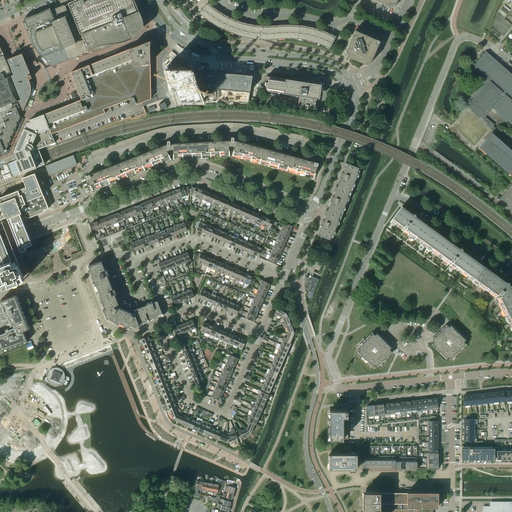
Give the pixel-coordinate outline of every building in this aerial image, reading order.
[(139,11),(138,11),(135,0),(79,0),(76,1),(70,4),(69,4),(25,21),(25,23),(24,23),(27,29),(28,28),(29,30),(26,31),(30,40),(30,42),(31,43),(31,45),(32,44),(41,56),(42,57),(45,60),(46,61),(47,62),(50,66),(50,67),(66,61),(88,52),(87,51),(92,49),(93,51),(92,52),(119,41),(128,36),(136,33),(138,32),(139,30),(140,29),(141,27),(141,25),(139,10),(139,11)] [(328,35),(321,32),(314,30),(307,28),(299,27),(292,26),(284,26),(270,27),(264,27),(260,27),(254,26),(247,25),(241,24),(237,22),(233,21),(229,19),(225,17),(221,15),(217,12),(213,10),(210,7),(206,4),(199,12),(198,12),(198,13),(204,18),(210,22),(216,26),(220,28),(223,30),(230,33),(237,35),(245,37),(252,39),(259,39),(264,40),(271,40),(285,39),(291,39),(298,39),(301,40),(305,40),(308,41),(311,42),(314,43),(318,44),(320,45),(324,46),(330,49),(330,48),(335,38),(328,35)] [(506,15),(509,12),(503,7),(500,10),(506,15)] [(370,62),(378,44),(379,42),(379,41),(378,40),(376,39),(358,32),(356,31),(355,31),(354,31),(353,33),(345,52),(344,54),(344,55),(345,55),(345,56),(347,56),(365,64),(367,65),(368,65),(369,65),(370,62)] [(44,114),(44,115),(46,121),(47,122),(51,134),(105,113),(104,109),(112,106),(114,113),(117,120),(118,122),(130,117),(131,119),(146,113),(143,106),(159,100),(159,98),(158,96),(151,99),(151,98),(151,95),(151,94),(151,92),(151,91),(151,88),(151,82),(150,44),(150,41),(147,42),(71,72),(71,73),(81,99),(46,113),(44,114)] [(0,151),(6,149),(8,146),(7,143),(9,142),(11,138),(10,136),(12,135),(14,131),(13,129),(15,128),(17,124),(16,122),(18,121),(20,117),(19,115),(22,114),(21,112),(23,111),(23,110),(20,103),(15,105),(15,104),(14,102),(16,101),(16,100),(15,99),(14,98),(13,97),(11,93),(10,89),(9,85),(8,82),(7,78),(12,76),(2,51),(0,48),(0,47),(0,151)] [(511,74),(486,52),(473,67),(477,71),(486,79),(468,99),(471,102),(467,106),(487,123),(485,125),(493,131),(486,139),(481,137),(487,130),(466,111),(458,120),(461,122),(455,129),(474,145),(479,139),(484,141),(478,147),(511,177),(511,74)] [(8,59),(8,60),(14,75),(12,76),(21,100),(19,101),(20,102),(20,103),(23,110),(30,96),(30,94),(31,92),(31,91),(31,89),(31,87),(31,86),(30,84),(30,82),(28,79),(32,78),(30,75),(27,67),(27,65),(26,65),(22,54),(21,54),(15,56),(8,59)] [(177,62),(167,66),(181,102),(248,102),(252,75),(207,71),(203,71),(200,70),(196,69),(192,68),(189,67),(177,62)] [(319,99),(321,85),(318,85),(319,79),(302,76),(301,82),(267,76),(266,82),(265,82),(264,84),(265,85),(265,91),(299,96),(299,99),(298,106),(305,108),(305,109),(307,109),(307,108),(315,109),(316,101),(316,98),(319,99)] [(161,110),(167,108),(165,102),(159,104),(161,110)] [(17,144),(14,152),(16,155),(17,159),(15,160),(17,164),(18,167),(19,171),(20,174),(24,173),(26,172),(32,169),(34,168),(35,168),(36,168),(38,167),(40,166),(45,164),(43,161),(43,159),(41,156),(41,154),(39,151),(38,151),(38,149),(43,147),(45,146),(55,143),(55,142),(53,137),(51,134),(47,122),(46,121),(44,115),(44,114),(30,120),(30,122),(27,123),(19,141),(19,140),(17,144)] [(318,163),(237,141),(237,139),(237,138),(237,137),(236,137),(227,137),(227,141),(201,142),(201,159),(206,158),(206,159),(207,159),(207,158),(215,158),(224,157),(224,158),(225,158),(224,157),(230,157),(229,147),(231,146),(235,147),(232,157),(237,158),(237,159),(238,158),(246,161),(247,161),(254,163),(255,163),(264,166),(265,166),(272,168),(273,168),(281,170),(282,171),(282,170),(291,173),(292,173),(299,175),(300,175),(308,177),(308,178),(309,178),(314,179),(318,163)] [(157,166),(165,162),(166,163),(166,162),(171,160),(167,151),(170,150),(173,150),(173,160),(178,160),(179,160),(188,159),(188,160),(188,159),(196,159),(197,159),(201,159),(201,142),(174,144),(174,140),(165,141),(164,141),(164,142),(163,142),(163,143),(164,145),(86,176),(92,191),(97,189),(97,190),(98,189),(97,189),(106,186),(113,183),(114,183),(123,179),(124,179),(123,179),(131,176),(132,176),(139,173),(140,173),(140,172),(149,169),(150,169),(157,166),(158,166),(157,166)] [(73,155),(45,166),(49,176),(77,165),(73,155)] [(352,188),(358,173),(357,173),(359,168),(345,163),(335,186),(349,192),(351,187),(352,188)] [(48,208),(43,194),(35,173),(22,178),(25,186),(24,188),(0,197),(0,200),(1,203),(0,204),(0,205),(0,278),(4,288),(24,280),(16,258),(10,244),(8,238),(5,231),(1,219),(3,218),(5,217),(7,219),(11,228),(14,236),(16,242),(20,252),(27,249),(26,246),(32,244),(29,237),(26,231),(24,225),(24,223),(22,219),(26,217),(27,219),(44,212),(43,210),(48,208)] [(342,211),(346,202),(348,197),(347,196),(349,192),(335,186),(326,210),(339,215),(341,211),(342,211)] [(188,192),(188,187),(187,187),(184,188),(183,187),(179,189),(182,197),(187,196),(186,193),(188,192)] [(197,198),(201,189),(196,187),(195,188),(192,187),(191,187),(191,192),(193,193),(192,196),(197,198)] [(182,197),(179,189),(174,191),(177,199),(182,197)] [(202,200),(205,191),(201,189),(197,198),(202,200)] [(177,199),(174,191),(169,193),(173,201),(177,199)] [(206,202),(210,193),(205,191),(202,200),(206,202)] [(173,201),(169,193),(164,194),(168,203),(173,201)] [(211,204),(215,195),(210,193),(206,202),(211,204)] [(168,203),(164,194),(160,196),(163,205),(168,203)] [(216,206),(219,197),(215,195),(211,204),(216,206)] [(163,205),(160,196),(155,198),(158,207),(163,205)] [(220,208),(224,199),(219,197),(216,206),(220,208)] [(158,207),(155,198),(150,200),(153,209),(158,207)] [(225,210),(229,201),(224,199),(220,208),(225,210)] [(153,209),(150,200),(145,202),(149,211),(153,209)] [(230,212),(231,210),(234,203),(229,201),(225,210),(230,212)] [(149,211),(145,202),(139,204),(138,205),(141,211),(142,211),(143,210),(144,213),(149,211)] [(237,215),(240,206),(234,204),(234,203),(231,210),(233,211),(232,213),(237,215)] [(142,213),(141,211),(138,205),(133,207),(137,215),(142,213)] [(241,217),(245,208),(240,206),(237,215),(241,217)] [(137,215),(133,207),(129,208),(132,217),(137,215)] [(132,217),(129,208),(124,210),(127,219),(132,217)] [(246,219),(250,210),(245,208),(241,217),(246,219)] [(436,236),(413,219),(416,215),(415,214),(413,214),(410,217),(399,209),(389,223),(391,221),(427,247),(436,236)] [(127,219),(124,210),(119,212),(123,221),(127,219)] [(250,221),(254,212),(250,210),(246,219),(250,221)] [(338,220),(337,220),(339,215),(326,210),(320,225),(321,225),(317,235),(329,239),(331,235),(332,235),(338,220)] [(123,221),(119,212),(115,214),(118,223),(123,221)] [(255,223),(259,215),(254,212),(250,221),(255,223)] [(118,223),(115,214),(110,216),(113,225),(118,223)] [(260,225),(264,217),(259,215),(255,223),(260,225)] [(113,225),(110,216),(105,218),(108,226),(113,225)] [(265,227),(268,219),(264,217),(260,225),(265,227)] [(108,226),(105,218),(100,220),(104,228),(108,226)] [(269,229),(273,221),(268,219),(265,227),(269,229)] [(104,228),(100,220),(96,222),(99,230),(104,228)] [(187,230),(184,221),(179,223),(182,232),(187,230)] [(201,232),(205,223),(200,221),(196,230),(201,232)] [(99,230),(96,222),(91,224),(94,232),(99,230)] [(290,231),(292,226),(284,222),(282,227),(290,231)] [(182,232),(179,223),(174,225),(177,234),(182,232)] [(206,234),(210,225),(205,223),(201,232),(206,234)] [(177,234),(174,225),(169,227),(173,236),(177,234)] [(211,236),(214,227),(210,225),(206,234),(211,236)] [(173,236),(169,227),(164,229),(168,238),(173,236)] [(215,238),(219,229),(214,227),(211,236),(215,238)] [(290,231),(282,227),(280,232),(288,236),(290,231)] [(168,238),(164,229),(160,231),(163,240),(168,238)] [(220,240),(224,231),(219,229),(215,238),(220,240)] [(163,240),(160,231),(155,233),(158,241),(163,240)] [(225,242),(228,233),(224,231),(220,240),(225,242)] [(288,236),(280,232),(278,236),(286,240),(288,236)] [(158,241),(155,233),(150,235),(154,243),(158,241)] [(229,244),(233,235),(228,233),(225,242),(229,244)] [(154,243),(150,235),(145,236),(149,245),(154,243)] [(234,246),(238,238),(233,235),(229,244),(234,246)] [(149,245),(145,236),(141,238),(144,247),(149,245)] [(286,240),(278,236),(276,241),(284,245),(286,240)] [(472,262),(460,253),(462,249),(461,248),(460,247),(458,249),(457,251),(436,236),(427,247),(464,273),(474,281),(482,270),(472,262)] [(144,247),(141,238),(136,240),(139,249),(144,247)] [(239,248),(242,240),(238,238),(234,246),(239,248)] [(139,249),(136,240),(131,242),(134,251),(139,249)] [(243,250),(247,242),(242,240),(239,248),(243,250)] [(282,250),(284,245),(276,241),(274,246),(282,250)] [(248,252),(252,244),(247,242),(243,250),(248,252)] [(253,254),(257,246),(252,244),(248,252),(253,254)] [(258,256),(261,248),(257,246),(253,254),(258,256)] [(280,254),(282,250),(274,246),(271,251),(280,254)] [(278,259),(280,254),(271,251),(269,255),(278,259)] [(191,261),(187,252),(182,254),(186,263),(191,261)] [(186,263),(182,254),(178,256),(181,265),(186,263)] [(202,265),(205,256),(200,254),(197,263),(202,265)] [(276,264),(278,259),(269,255),(267,260),(276,264)] [(181,265),(178,256),(173,258),(176,267),(181,265)] [(206,267),(210,258),(205,256),(202,265),(206,267)] [(176,267),(173,258),(168,260),(172,268),(176,267)] [(211,269),(215,260),(210,258),(206,267),(211,269)] [(172,268),(168,260),(163,262),(167,270),(172,268)] [(216,271),(219,262),(215,260),(211,269),(216,271)] [(96,286),(109,280),(106,273),(108,273),(106,270),(105,270),(101,261),(88,266),(96,286)] [(167,270),(163,262),(158,264),(162,272),(167,270)] [(220,273),(224,264),(219,262),(216,271),(220,273)] [(225,275),(229,266),(224,264),(220,273),(225,275)] [(230,277),(233,268),(229,266),(225,275),(230,277)] [(234,279),(238,270),(233,268),(230,277),(234,279)] [(239,281),(243,272),(238,270),(234,279),(239,281)] [(504,285),(482,270),(474,281),(496,297),(497,295),(498,296),(499,297),(497,298),(505,314),(511,311),(511,312),(511,296),(508,288),(509,286),(508,285),(509,283),(508,282),(507,282),(505,283),(504,285)] [(244,283),(247,274),(243,272),(239,281),(244,283)] [(249,285),(252,277),(247,274),(244,283),(249,285)] [(96,286),(104,305),(117,300),(114,293),(115,292),(114,289),(113,289),(109,280),(96,286)] [(268,289),(270,284),(262,280),(259,285),(268,289)] [(312,292),(316,282),(312,281),(311,283),(307,282),(306,285),(305,287),(305,288),(305,290),(305,291),(306,292),(307,293),(307,295),(308,296),(310,291),(312,292)] [(266,294),(268,289),(259,285),(257,290),(266,294)] [(194,297),(191,288),(186,290),(189,299),(194,297)] [(203,300),(207,291),(202,289),(198,297),(203,300)] [(189,299),(186,290),(181,292),(184,301),(189,299)] [(266,294),(257,290),(255,294),(264,298),(266,294)] [(208,302),(212,293),(207,291),(203,300),(208,302)] [(184,301),(181,292),(176,294),(179,303),(184,301)] [(213,304),(216,295),(212,293),(208,302),(213,304)] [(179,303),(176,294),(171,296),(175,305),(179,303)] [(262,303),(264,298),(255,294),(253,299),(262,303)] [(14,324),(25,319),(15,295),(1,301),(6,316),(8,315),(12,325),(14,324)] [(217,306),(221,297),(216,295),(213,304),(217,306)] [(222,308),(226,299),(221,297),(217,306),(222,308)] [(226,310),(230,301),(226,299),(222,308),(226,310)] [(260,308),(262,303),(253,299),(251,304),(260,308)] [(119,323),(124,310),(117,307),(116,308),(115,308),(114,306),(118,304),(117,300),(104,305),(105,309),(103,310),(105,315),(107,318),(119,323)] [(162,314),(159,306),(157,301),(150,304),(149,302),(146,303),(147,305),(137,309),(142,322),(162,314)] [(231,312),(235,303),(230,301),(226,310),(231,312)] [(236,314),(240,305),(235,303),(231,312),(236,314)] [(258,312),(260,308),(251,304),(249,309),(258,312)] [(142,322),(137,309),(133,311),(134,315),(133,315),(131,315),(132,313),(124,310),(119,323),(131,328),(139,325),(138,323),(142,322)] [(256,317),(258,312),(249,309),(247,313),(256,317)] [(286,313),(276,309),(273,316),(276,317),(277,315),(282,318),(286,313)] [(254,322),(256,317),(247,313),(245,318),(254,322)] [(290,323),(286,313),(282,318),(284,323),(282,324),(283,326),(290,323)] [(0,344),(3,350),(27,341),(23,331),(28,329),(25,319),(14,324),(16,328),(0,334),(0,344)] [(196,328),(192,320),(187,322),(191,330),(196,328)] [(191,330),(187,322),(183,324),(186,332),(191,330)] [(204,333),(208,324),(203,322),(200,331),(204,333)] [(294,333),(290,323),(283,326),(284,329),(286,328),(288,333),(294,333)] [(186,332),(183,324),(178,325),(181,334),(186,332)] [(209,335),(213,326),(208,324),(204,333),(209,335)] [(181,334),(178,325),(173,327),(176,336),(181,334)] [(464,342),(466,340),(451,325),(449,327),(447,325),(432,340),(434,342),(432,344),(447,358),(449,357),(451,358),(466,344),(464,342)] [(214,337),(217,328),(213,326),(209,335),(214,337)] [(218,339),(222,330),(217,328),(214,337),(218,339)] [(223,341),(227,332),(222,330),(218,339),(223,341)] [(230,338),(232,335),(227,332),(223,341),(228,343),(230,338)] [(290,343),(294,333),(288,333),(286,338),(284,337),(282,340),(291,343),(290,343)] [(389,350),(391,348),(376,333),(374,335),(373,333),(358,348),(360,350),(358,352),(373,366),(375,364),(376,366),(391,352),(389,350)] [(232,345),(236,337),(232,335),(230,338),(228,343),(232,345)] [(151,341),(150,338),(149,336),(140,339),(142,344),(151,341)] [(237,347),(241,339),(236,337),(232,345),(237,347)] [(242,349),(246,341),(241,339),(237,347),(242,349)] [(289,348),(291,343),(282,340),(280,345),(289,348)] [(153,346),(151,341),(142,344),(144,349),(153,346)] [(191,347),(189,342),(180,345),(182,350),(191,347)] [(286,353),(289,348),(280,345),(278,350),(286,353)] [(155,351),(153,346),(144,349),(146,354),(155,351)] [(184,355),(193,352),(191,347),(182,350),(184,355)] [(284,358),(286,353),(278,350),(276,355),(284,358)] [(157,356),(155,351),(146,354),(148,359),(157,356)] [(194,356),(193,352),(184,355),(186,360),(194,356)] [(236,363),(238,358),(229,355),(227,359),(236,363)] [(282,363),(284,358),(276,355),(274,360),(282,363)] [(159,361),(157,356),(148,359),(150,364),(159,361)] [(196,361),(194,356),(186,360),(188,365),(196,361)] [(234,368),(236,363),(227,359),(225,364),(234,368)] [(280,368),(282,363),(274,360),(272,365),(280,368)] [(161,366),(159,361),(150,364),(152,370),(161,366)] [(190,369),(198,366),(196,361),(188,365),(190,369)] [(232,373),(234,368),(225,364),(223,369),(232,373)] [(278,373),(280,368),(272,365),(270,369),(278,373)] [(163,371),(161,366),(152,370),(154,375),(163,371)] [(200,371),(198,366),(190,369),(191,374),(200,371)] [(63,375),(62,375),(61,374),(62,372),(62,371),(61,371),(60,370),(59,370),(58,370),(58,369),(57,369),(56,369),(55,369),(54,370),(53,371),(51,370),(50,371),(50,372),(49,373),(49,374),(49,375),(49,376),(49,377),(49,378),(50,379),(49,381),(50,382),(51,382),(52,383),(53,383),(54,383),(55,383),(56,383),(57,383),(58,383),(58,382),(60,383),(61,382),(62,381),(62,380),(63,379),(63,378),(63,377),(63,376),(63,375)] [(230,377),(232,373),(223,369),(221,374),(230,377)] [(276,378),(278,373),(270,369),(267,374),(276,378)] [(165,376),(163,371),(154,375),(156,380),(165,376)] [(202,375),(200,371),(191,374),(193,379),(202,375)] [(228,382),(230,377),(221,374),(219,378),(228,382)] [(274,383),(276,378),(267,374),(265,379),(274,383)] [(204,380),(202,375),(193,379),(195,384),(204,380)] [(167,381),(165,376),(156,380),(158,385),(167,381)] [(226,387),(228,382),(219,378),(217,383),(226,387)] [(271,388),(274,383),(265,379),(263,384),(271,388)] [(169,386),(167,381),(158,385),(160,390),(169,386)] [(224,391),(226,387),(217,383),(215,388),(224,391)] [(269,393),(271,388),(263,384),(261,389),(269,393)] [(171,391),(169,386),(160,390),(162,395),(171,391)] [(222,396),(224,391),(215,388),(213,392),(222,396)] [(173,396),(171,391),(162,395),(164,400),(173,396)] [(266,400),(269,394),(260,391),(258,396),(266,400)] [(219,401),(222,396),(213,392),(211,397),(219,401)] [(175,401),(173,396),(164,400),(166,405),(175,401)] [(264,405),(266,400),(258,396),(256,401),(264,405)] [(177,406),(175,401),(166,405),(168,410),(177,406)] [(262,409),(264,405),(256,401),(254,406),(262,409)] [(178,415),(175,410),(178,409),(177,406),(168,410),(169,410),(173,419),(178,415)] [(260,414),(262,409),(254,406),(252,411),(260,414)] [(330,410),(330,439),(348,439),(348,408),(341,408),(341,410),(330,410)] [(258,419),(260,414),(252,411),(249,416),(258,419)] [(182,424),(186,416),(184,415),(183,417),(178,415),(173,419),(183,423),(182,424)] [(187,427),(191,418),(186,416),(182,424),(187,427)] [(256,424),(258,419),(249,416),(247,421),(255,424),(256,424)] [(192,429),(196,420),(191,418),(187,427),(192,429)] [(197,431),(201,423),(196,420),(192,429),(197,431)] [(250,434),(255,424),(247,421),(246,423),(248,424),(246,429),(250,434)] [(202,433),(206,425),(201,423),(197,431),(202,433)] [(207,435),(211,427),(206,425),(202,433),(207,435)] [(212,437),(216,429),(211,427),(207,435),(212,437)] [(217,440),(221,431),(216,429),(212,437),(217,440)] [(250,434),(246,429),(241,431),(240,429),(238,430),(240,438),(250,434)] [(227,443),(227,437),(222,434),(223,432),(221,431),(217,440),(218,439),(227,443)] [(237,439),(234,431),(232,432),(233,435),(227,437),(227,443),(237,439)] [(469,446),(461,446),(461,462),(469,462),(469,460),(472,460),(473,460),(476,460),(479,460),(480,460),(483,460),(486,460),(487,460),(490,460),(491,460),(494,460),(494,448),(469,448),(469,446)] [(330,454),(330,469),(357,469),(357,454),(330,454)] [(201,490),(203,482),(197,481),(195,489),(194,489),(194,491),(198,492),(198,489),(201,490)] [(437,511),(438,511),(438,492),(422,492),(380,492),(365,492),(364,511),(437,511)] [(511,511),(511,502),(494,503),(494,507),(482,507),(482,511),(511,511)]
